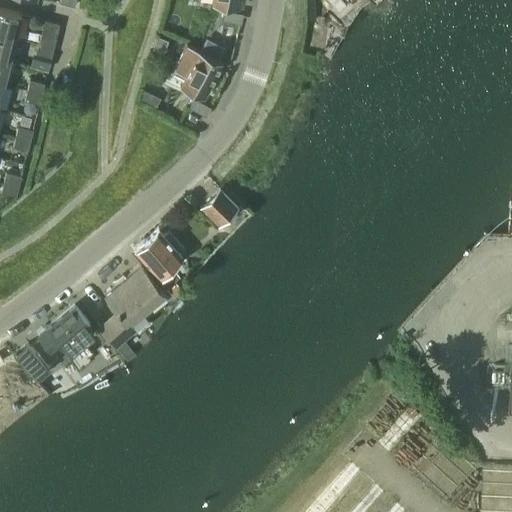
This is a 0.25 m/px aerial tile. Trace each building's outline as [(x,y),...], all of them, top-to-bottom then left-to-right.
[(0,33),(14,37),(20,13),(0,8),(0,33)] [(0,58),(8,61),(14,37),(0,33),(0,58)] [(38,44),(53,47),(56,37),(41,33),(38,44)] [(152,52),(163,55),(168,40),(157,36),(152,52)] [(180,84),(204,97),(209,86),(210,86),(223,62),(186,42),(186,43),(174,67),(185,73),(180,84)] [(36,54),(51,58),(53,47),(38,44),(36,54)] [(0,83),(2,84),(8,61),(0,58),(0,83)] [(27,90),(41,94),(44,84),(29,80),(27,90)] [(24,101),(39,104),(41,94),(27,90),(24,101)] [(193,98),(188,107),(205,116),(210,107),(193,98)] [(15,137),(30,140),(32,130),(17,126),(15,137)] [(12,147),(27,151),(30,140),(15,137),(12,147)] [(6,173),(3,183),(18,187),(18,185),(20,177),(6,173)] [(0,193),(15,197),(18,187),(3,183),(0,193)] [(219,188),(199,208),(217,225),(236,205),(219,188)] [(133,250),(173,295),(181,288),(173,279),(178,275),(169,265),(180,255),(178,253),(183,249),(167,230),(163,234),(157,228),(133,250)] [(99,324),(114,343),(133,327),(128,321),(162,293),(139,265),(104,294),(117,309),(99,324)] [(48,326),(37,335),(48,348),(56,342),(77,369),(89,360),(87,356),(92,352),(82,339),(91,331),(86,324),(88,322),(74,305),(48,326)] [(27,343),(12,355),(35,379),(36,379),(46,370),(48,368),(27,343)] [(0,363),(0,396),(12,414),(33,399),(6,359),(0,363)]
